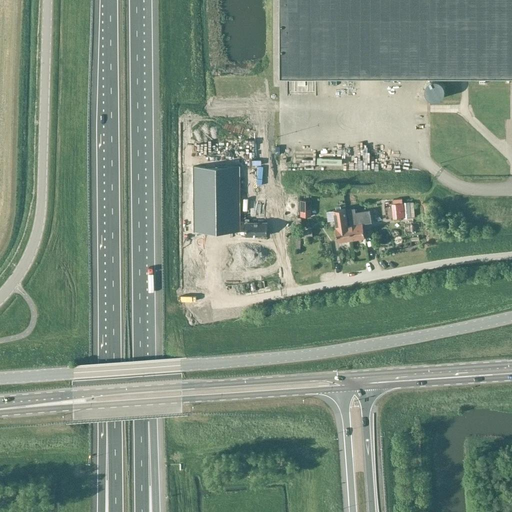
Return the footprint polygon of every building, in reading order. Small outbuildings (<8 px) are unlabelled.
[(511,0),(279,0),(279,77),(511,76),(511,0)] [(433,100),(434,100),(436,100),(437,100),(439,99),(440,98),(441,97),(442,96),(443,95),(444,94),(444,92),(444,90),(444,88),(444,87),(443,85),(442,85),(441,83),(440,82),(439,81),(437,81),(436,81),(435,81),(434,81),(432,81),(431,81),(430,82),(428,83),(427,83),(426,85),(426,86),(425,88),(425,90),(425,92),(425,94),(426,95),(426,96),(427,97),(428,98),(430,99),(431,100),(433,100)] [(389,169),(389,153),(377,153),(377,164),(383,164),(383,169),(389,169)] [(194,233),(239,232),(239,231),(244,231),(244,237),(268,237),(267,221),(249,222),(249,219),(245,219),(240,219),(239,167),(193,168),(194,233)] [(300,200),(300,216),(311,216),(311,200),(300,200)] [(394,205),(393,205),(394,219),(404,218),(402,204),(394,205)] [(351,240),(348,225),(345,208),(332,210),(336,228),(334,228),(337,242),(351,240)] [(349,225),(348,225),(351,240),(364,237),(362,224),(371,223),(369,210),(355,212),(355,208),(347,209),(349,225)] [(301,231),(302,238),(312,236),(311,229),(301,231)]
